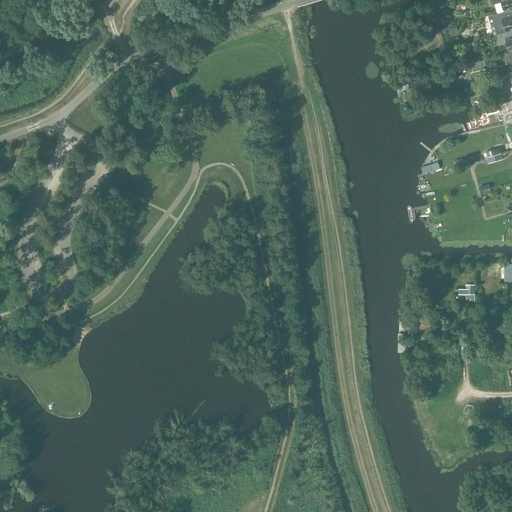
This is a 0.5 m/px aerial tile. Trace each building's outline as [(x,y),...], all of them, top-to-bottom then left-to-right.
[(502,2),(505,11),(511,9),(511,0),(492,0),(494,4),(502,2)] [(511,9),(505,11),(488,16),(493,36),(496,35),(511,30),(511,9)] [(510,52),(511,51),(511,30),(496,35),(499,45),(508,43),(510,52)] [(484,60),(471,64),(474,71),(486,68),(484,60)] [(493,149),(488,150),(489,155),(491,155),(491,157),(500,155),(498,149),(494,151),(493,149)] [(491,157),(489,158),(491,163),(503,160),(501,154),(500,155),(491,157)] [(466,300),(475,301),(475,294),(475,285),(466,284),(466,289),(459,289),(459,294),(466,294),(466,300)] [(485,316),(505,316),(505,306),(485,307),(485,316)] [(429,335),(429,328),(427,328),(427,321),(425,320),(417,320),(417,324),(417,325),(416,334),(429,335)]
